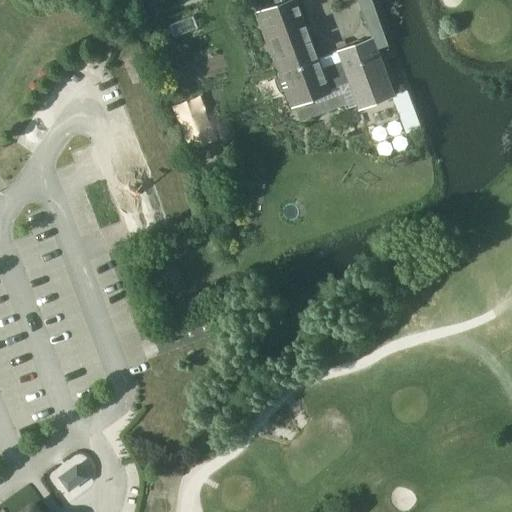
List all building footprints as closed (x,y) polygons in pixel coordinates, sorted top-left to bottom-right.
[(298,0),(287,0),(256,12),(292,107),(315,99),(320,114),(347,105),(348,109),(357,106),(359,110),(396,96),(378,48),(388,44),(371,0),(358,0),(372,37),(337,50),(342,63),(324,70),(298,0)] [(211,20),(206,8),(185,16),(190,29),(206,22),(211,20)] [(220,165),(216,152),(195,160),(199,172),(220,165)] [(172,250),(150,260),(164,295),(185,286),(172,250)] [(159,353),(213,333),(207,317),(154,337),(159,353)] [(40,511),(33,501),(17,511),(40,511)]
